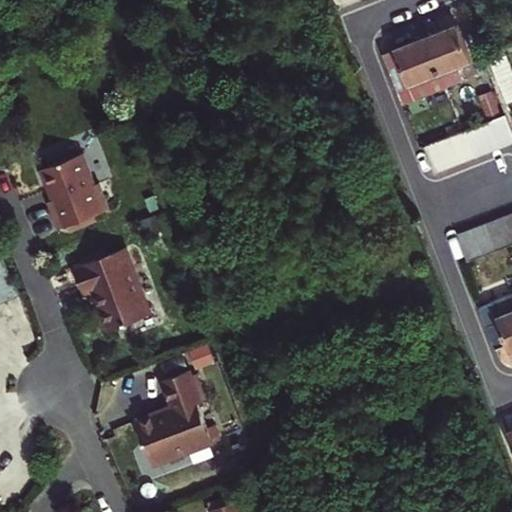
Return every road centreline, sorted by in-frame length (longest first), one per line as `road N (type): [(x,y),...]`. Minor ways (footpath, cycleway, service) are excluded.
road 1 (unclassified): [(497,396),(356,24)]
road 2 (residential): [(116,511),(0,184)]
